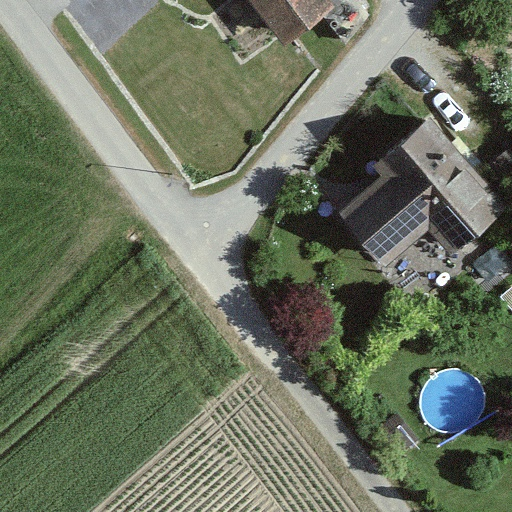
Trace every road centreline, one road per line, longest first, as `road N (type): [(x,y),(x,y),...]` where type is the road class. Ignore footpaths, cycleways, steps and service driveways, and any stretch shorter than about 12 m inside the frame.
road 1 (residential): [(0,26),(388,511)]
road 2 (unknown): [(323,430),(511,139)]
